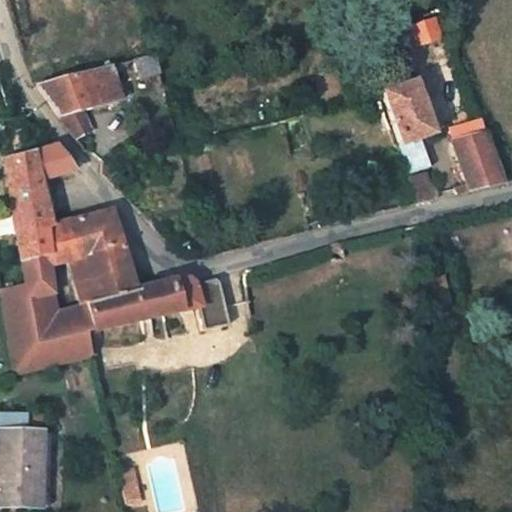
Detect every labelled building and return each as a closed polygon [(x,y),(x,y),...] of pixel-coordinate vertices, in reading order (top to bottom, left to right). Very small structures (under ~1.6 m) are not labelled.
[(437,38),(428,15),(415,19),(424,43),(437,38)] [(158,74),(153,55),(131,61),(136,80),(158,74)] [(107,67),(35,86),(50,106),(59,118),(79,113),(118,102),(107,67)] [(430,135),(411,83),(379,94),(398,146),(430,135)] [(88,131),(79,113),(59,118),(74,138),(88,131)] [(493,129),(482,132),(496,173),(507,170),(493,129)] [(482,132),(450,141),(468,192),(500,185),(496,173),(482,132)] [(405,175),(425,169),(417,142),(397,147),(405,175)] [(73,171),(56,148),(34,154),(5,162),(14,219),(15,224),(17,241),(18,247),(21,262),(48,257),(45,229),(48,227),(38,182),(73,171)] [(111,160),(94,166),(97,168),(112,164),(111,160)] [(114,172),(112,164),(97,168),(101,174),(114,172)] [(429,184),(425,173),(406,179),(414,205),(436,199),(437,199),(432,184),(429,184)] [(108,212),(48,227),(45,229),(48,257),(21,262),(24,281),(24,285),(0,290),(6,326),(32,320),(27,298),(51,293),(47,266),(71,259),(83,304),(133,291),(108,212)] [(340,251),(337,243),(326,246),(331,259),(335,261),(337,261),(340,260),(342,257),(340,251)] [(448,303),(441,276),(426,280),(430,295),(433,307),(448,303)] [(169,282),(133,291),(83,304),(84,306),(89,330),(94,329),(138,320),(146,318),(196,307),(201,331),(226,325),(217,282),(212,279),(191,285),(186,280),(169,282)] [(430,295),(426,280),(419,282),(423,297),(430,295)] [(84,306),(55,313),(51,293),(27,298),(32,320),(6,326),(13,375),(84,359),(90,353),(85,331),(89,330),(84,306)] [(25,415),(25,414),(0,413),(0,506),(37,507),(38,469),(33,469),(34,433),(24,433),(25,415)] [(40,416),(25,415),(24,433),(34,433),(39,433),(40,416)] [(46,508),(49,433),(39,433),(34,433),(33,469),(38,469),(37,507),(46,508)] [(136,484),(133,468),(119,471),(122,487),(136,484)] [(140,502),(136,484),(122,487),(126,504),(140,502)]
